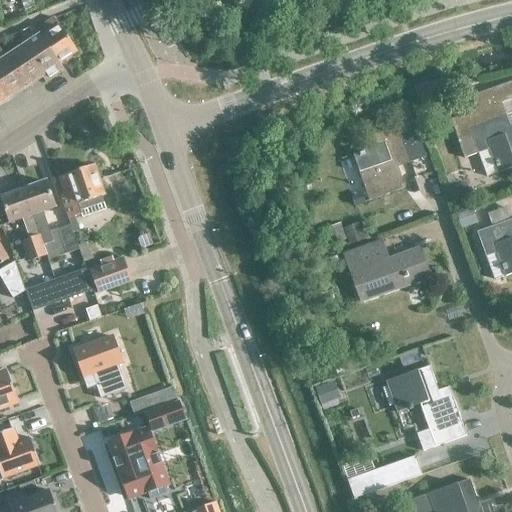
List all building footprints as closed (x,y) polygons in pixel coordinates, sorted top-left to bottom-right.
[(58,65),(77,52),(59,25),(59,26),(54,18),(40,27),(45,34),(40,37),(38,36),(6,57),(0,49),(0,104),(42,77),(45,82),(62,71),(58,65)] [(498,173),(511,168),(511,127),(510,129),(501,104),(511,99),(511,82),(470,97),(475,112),(450,120),(458,142),(472,137),(486,177),(498,173)] [(412,122),(396,127),(372,136),(376,148),(352,156),(369,201),(405,188),(397,168),(425,158),(412,122)] [(86,232),(81,219),(106,211),(102,198),(104,197),(93,166),(58,179),(63,194),(59,195),(70,226),(74,237),(86,232)] [(48,261),(79,251),(74,237),(70,226),(50,233),(42,212),(55,208),(46,183),(23,191),(45,254),(48,261)] [(22,219),(29,240),(22,243),(28,260),(45,254),(23,191),(1,199),(9,224),(22,219)] [(505,277),(511,274),(511,218),(476,232),(485,258),(497,253),(505,277)] [(419,250),(388,261),(381,241),(344,254),(361,302),(429,278),(419,250)] [(89,271),(98,294),(131,281),(123,259),(114,262),(112,258),(99,262),(101,267),(89,271)] [(62,301),(93,290),(86,271),(55,281),(62,301)] [(32,312),(62,301),(55,281),(25,292),(32,312)] [(112,337),(74,351),(84,378),(92,375),(101,399),(127,389),(118,365),(122,364),(112,337)] [(435,448),(466,437),(448,388),(437,393),(428,368),(386,383),(397,414),(420,405),(435,448)] [(0,410),(18,404),(6,370),(0,372),(0,410)] [(178,403),(146,414),(152,432),(185,420),(178,403)] [(0,433),(0,474),(2,480),(40,466),(30,438),(18,442),(14,429),(0,433)] [(132,436),(131,435),(109,443),(122,476),(120,476),(128,498),(145,492),(145,493),(148,493),(150,500),(167,494),(164,486),(167,485),(155,452),(156,452),(148,430),(132,436)] [(354,499),(422,475),(415,457),(347,480),(354,499)] [(419,477),(384,490),(390,509),(426,496),(419,477)] [(427,496),(412,502),(415,511),(492,511),(489,502),(477,506),(469,481),(427,496)] [(10,511),(56,511),(49,491),(27,500),(25,496),(12,501),(13,505),(8,507),(10,511)] [(218,511),(215,503),(193,511),(218,511)]
